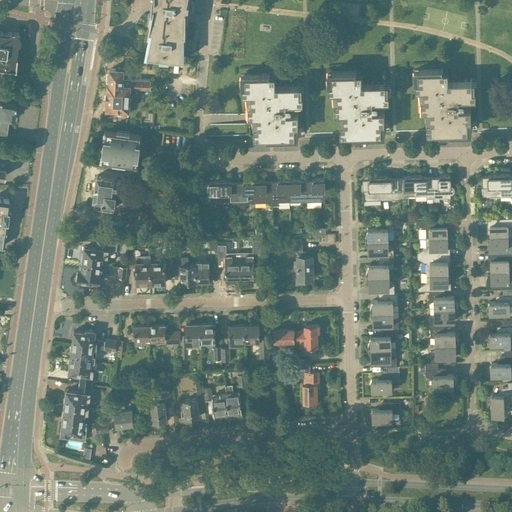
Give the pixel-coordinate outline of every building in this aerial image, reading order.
[(151,29),(150,36),(148,46),(149,46),(148,54),(185,59),(185,33),(187,33),(187,17),(187,11),(192,12),(193,2),(188,1),(188,0),(153,0),(153,6),(152,18),(150,29),(151,29)] [(0,30),(0,65),(15,67),(19,32),(0,30)] [(108,83),(107,108),(119,108),(119,113),(129,114),(130,87),(150,88),(151,79),(123,78),(124,68),(111,68),(110,83),(108,83)] [(246,73),(243,74),(243,84),(243,92),(248,92),(249,102),(249,113),(249,116),(249,123),(249,124),(249,134),(249,135),(250,135),(255,135),(296,134),(305,133),(305,136),(306,136),(331,136),(331,135),(331,133),(341,132),(342,132),(382,131),(391,131),(391,134),(392,134),(417,134),(417,133),(417,130),(428,130),(468,129),(478,129),(478,132),(479,132),(504,131),(504,128),(511,127),(511,113),(492,107),(492,96),(482,96),(476,97),(476,89),(473,89),(472,78),(465,79),(451,79),(448,79),(448,68),(418,69),(415,69),(415,80),(416,87),(421,87),(421,98),(395,99),(391,99),(390,99),(389,91),(386,91),(386,81),(379,81),(364,81),(362,81),(362,71),(332,71),(329,71),(329,82),(329,90),(335,89),(335,100),(309,101),(303,101),(303,93),(300,93),(300,83),(293,83),(278,83),(276,84),(275,73),(246,73)] [(0,82),(0,90),(9,91),(10,84),(0,82)] [(0,132),(6,134),(9,118),(12,118),(12,117),(16,118),(16,116),(17,116),(17,113),(17,111),(14,110),(15,102),(9,101),(10,97),(3,96),(4,91),(0,90),(0,132)] [(140,148),(141,143),(140,141),(141,134),(106,130),(105,137),(104,138),(102,154),(103,154),(102,161),(137,165),(137,158),(138,158),(139,152),(140,152),(141,152),(142,151),(142,150),(142,149),(141,149),(141,148),(140,148)] [(491,173),(489,173),(489,174),(482,174),(483,196),(501,196),(500,172),(498,172),(495,172),(493,172),(491,173)] [(502,172),(500,172),(501,196),(511,195),(511,173),(511,174),(511,173),(509,173),(507,172),(504,172),(502,172)] [(433,175),(433,198),(433,201),(440,200),(440,197),(451,197),(451,194),(452,194),(453,194),(453,193),(454,193),(455,192),(455,191),(455,190),(455,189),(455,188),(454,187),(454,186),(453,186),(452,185),(451,185),(450,173),(448,173),(446,173),(443,174),(441,174),(439,175),(433,175)] [(405,195),(416,195),(415,174),(413,174),(411,174),(408,174),(406,175),(404,175),(404,176),(398,176),(399,198),(405,198),(405,195)] [(427,198),(433,198),(433,175),(427,176),(427,175),(425,174),(422,174),(420,174),(418,174),(415,174),(416,195),(427,195),(427,198)] [(95,192),(93,206),(95,208),(102,208),(104,207),(104,206),(114,208),(117,189),(118,189),(122,188),(123,182),(122,180),(120,179),(117,176),(115,177),(97,175),(94,191),(95,192)] [(371,176),(369,176),(369,177),(363,177),(363,199),(381,199),(381,175),(378,175),(376,175),(374,175),(371,176)] [(383,175),(381,175),(381,199),(399,198),(398,176),(392,176),(390,175),(387,175),(385,175),(383,175)] [(307,179),(307,201),(325,200),(325,197),(326,197),(327,197),(328,196),(328,195),(329,195),(329,194),(329,193),(329,192),(329,191),(328,190),(327,189),(326,189),(326,188),(325,188),(324,176),(322,176),(320,176),(317,177),(315,177),(313,178),(307,179)] [(272,179),(273,202),(273,205),(279,205),(279,202),(290,201),(289,177),(286,177),(284,177),(282,178),(280,178),(278,179),(272,179)] [(291,177),(289,177),(290,201),(307,201),(307,179),(301,179),(301,178),(298,178),(296,177),(294,177),(291,177)] [(246,179),(243,180),(237,180),(238,203),(255,202),(254,178),(252,178),(250,178),(248,178),(246,179)] [(255,202),(273,202),(272,179),(266,180),(266,179),(263,178),(261,178),(258,178),(254,178),(255,202)] [(218,179),(216,179),(212,180),(208,180),(208,181),(202,181),(203,206),(210,206),(210,203),(220,203),(220,179),(218,179)] [(238,203),(237,180),(231,181),(231,180),(229,179),(227,179),(224,179),(222,179),(220,179),(220,203),(238,203)] [(0,245),(3,246),(5,230),(7,218),(10,218),(11,212),(7,212),(9,199),(0,197),(0,245)] [(490,236),(511,235),(511,226),(511,225),(511,217),(488,218),(488,233),(490,233),(490,236)] [(426,237),(448,237),(448,234),(450,234),(450,219),(417,220),(417,223),(426,225),(426,237)] [(380,221),(380,227),(368,227),(368,230),(367,231),(367,233),(366,234),(366,235),(366,237),(365,238),(365,239),(388,239),(388,232),(393,231),(393,220),(380,221)] [(323,227),(308,227),(308,235),(323,235),(323,227)] [(488,238),(488,253),(511,252),(511,236),(511,235),(490,236),(490,238),(488,238)] [(302,255),(302,244),(302,236),(291,236),(291,244),(291,251),(298,251),(298,255),(298,278),(313,278),(312,255),(302,255)] [(448,237),(426,237),(426,243),(418,252),(418,255),(450,254),(450,239),(448,239),(448,237)] [(83,262),(102,264),(103,256),(108,256),(110,239),(98,239),(97,247),(85,246),(84,252),(82,252),(81,259),(83,259),(83,262)] [(368,247),(369,248),(369,251),(381,251),(381,257),(394,256),(394,246),(389,245),(388,239),(365,239),(366,241),(366,242),(366,243),(367,245),(367,246),(368,247)] [(511,252),(488,253),(489,268),(491,268),(491,271),(511,269),(511,252)] [(151,261),(152,282),(166,282),(166,265),(172,265),(171,253),(165,253),(165,257),(159,257),(159,260),(151,261)] [(152,282),(151,261),(143,261),(143,257),(137,257),(137,254),(131,254),(131,266),(137,265),(137,282),(152,282)] [(247,261),(240,261),(241,277),(253,277),(255,277),(254,254),(247,254),(247,261)] [(427,262),(427,272),(449,271),(448,269),(451,269),(450,254),(418,255),(418,258),(427,262)] [(227,277),(241,277),(240,261),(233,261),(233,255),(226,255),(226,278),(227,277)] [(189,263),(189,256),(182,257),(182,263),(182,281),(197,281),(197,280),(196,263),(189,263)] [(366,274),(366,275),(389,275),(389,268),(394,267),(394,256),(381,257),(381,263),(369,263),(369,266),(368,267),(368,269),(367,270),(367,271),(367,272),(366,274)] [(206,280),(210,280),(210,260),(203,261),(203,260),(196,260),(196,263),(197,280),(200,280),(200,281),(206,281),(206,280)] [(105,264),(102,264),(83,262),(82,268),(80,268),(78,280),(81,280),(81,281),(82,282),(82,283),(83,283),(84,283),(85,283),(86,283),(87,283),(88,282),(89,281),(99,282),(101,273),(104,273),(105,264)] [(119,266),(118,277),(125,278),(127,267),(119,266)] [(511,269),(491,271),(491,273),(489,273),(489,288),(511,287),(511,269)] [(449,271),(427,272),(427,281),(418,287),(419,290),(429,290),(442,289),(451,289),(451,274),(449,274),(449,271)] [(382,293),(385,293),(395,292),(395,282),(390,281),(389,275),(366,275),(366,277),(367,278),(367,279),(368,281),(368,282),(369,283),(370,284),(370,287),(382,287),(382,293)] [(435,301),(435,307),(458,307),(458,305),(458,304),(457,302),(457,301),(456,300),(455,299),(455,298),(455,295),(443,295),(442,289),(429,290),(430,300),(435,301)] [(398,292),(395,292),(385,293),(385,299),(373,299),(373,302),(372,303),(372,304),(371,306),(371,307),(370,308),(370,310),(370,311),(393,310),(393,304),(398,303),(398,292)] [(499,301),(489,301),(490,313),(510,312),(510,306),(511,304),(511,294),(499,295),(499,301)] [(430,325),(443,325),(443,319),(455,319),(455,316),(456,314),(457,313),(457,312),(457,311),(458,309),(458,308),(458,307),(435,307),(435,313),(430,315),(430,325)] [(386,323),(386,328),(386,329),(396,328),(396,329),(399,329),(399,318),(394,317),(393,310),(370,311),(370,313),(371,314),(371,315),(371,316),(372,318),(373,319),(374,320),(374,323),(386,323)] [(500,332),(490,332),(491,344),(510,343),(510,337),(511,335),(511,318),(505,319),(505,325),(500,326),(500,332)] [(201,341),(201,322),(187,323),(187,341),(201,341)] [(201,322),(201,341),(215,341),(215,322),(201,322)] [(150,338),(149,323),(135,324),(135,342),(144,342),(144,338),(150,338)] [(149,323),(150,338),(158,338),(158,342),(173,341),(173,342),(181,342),(181,330),(166,330),(166,323),(149,323)] [(259,323),(244,324),(245,339),(260,339),(259,323)] [(245,342),(245,339),(244,324),(229,324),(230,343),(245,342)] [(305,329),(299,330),(299,338),(305,337),(305,346),(318,346),(318,331),(320,331),(319,324),(305,324),(305,329)] [(436,337),(436,343),(459,343),(459,341),(459,340),(458,338),(458,337),(457,336),(456,335),(456,334),(455,331),(444,331),(443,325),(430,325),(431,336),(436,337)] [(295,338),(299,338),(299,330),(295,330),(295,328),(273,328),(274,342),(295,341),(295,338)] [(368,345),(368,347),(392,347),(391,340),(396,339),(396,329),(396,328),(386,329),(386,328),(383,328),(383,335),(371,335),(371,338),(370,339),(370,340),(369,342),(369,343),(368,344),(368,345)] [(73,344),(94,347),(105,348),(106,340),(98,339),(99,332),(95,332),(96,330),(87,329),(86,331),(75,329),(73,344)] [(116,349),(115,356),(121,356),(123,340),(117,340),(116,349)] [(431,362),(438,361),(444,361),(444,355),(456,355),(456,352),(457,350),(457,349),(458,348),(458,347),(459,345),(459,344),(459,343),(436,343),(436,349),(431,351),(431,362)] [(72,351),(71,357),(92,360),(95,361),(96,354),(93,354),(94,347),(73,344),(73,345),(71,346),(71,349),(72,351)] [(221,347),(221,357),(221,360),(230,360),(230,347),(221,347)] [(371,355),(372,356),(372,359),(384,359),(384,365),(387,365),(397,365),(397,354),(392,353),(392,347),(368,347),(368,349),(369,350),(369,352),(370,353),(370,354),(371,355)] [(501,363),(491,363),(491,375),(511,374),(511,367),(511,366),(511,351),(511,352),(511,356),(501,357),(501,363)] [(92,360),(71,357),(69,371),(81,373),(80,382),(92,383),(94,368),(91,368),(92,360)] [(439,368),(438,361),(431,362),(426,362),(426,375),(434,379),(434,386),(454,385),(454,373),(444,374),(443,368),(439,368)] [(399,365),(397,365),(387,365),(387,371),(382,372),(382,378),(372,378),(372,390),(392,389),(392,383),(400,378),(399,365)] [(305,383),(304,383),(304,401),(317,401),(317,387),(319,387),(319,370),(309,370),(309,371),(305,371),(305,383)] [(246,373),(238,374),(239,386),(247,385),(246,373)] [(90,399),(92,383),(80,382),(79,391),(67,389),(65,403),(86,405),(87,398),(90,399)] [(220,394),(216,394),(212,395),(211,383),(204,384),(205,397),(212,396),(215,414),(221,413),(221,415),(229,414),(226,391),(220,392),(220,394)] [(499,394),(492,395),(492,415),(504,414),(504,404),(510,404),(510,399),(511,399),(511,386),(502,387),(499,394)] [(151,402),(151,403),(145,404),(146,410),(152,410),(153,421),(167,419),(165,404),(172,403),(170,389),(158,391),(159,401),(151,402)] [(226,391),(229,414),(236,413),(236,412),(242,411),(240,390),(226,391)] [(185,409),(181,410),(182,416),(186,415),(186,417),(200,415),(198,398),(184,399),(185,409)] [(383,408),(373,408),(373,420),(393,419),(393,413),(400,408),(400,401),(383,402),(383,408)] [(86,405),(65,403),(64,417),(84,419),(85,412),(88,412),(89,406),(86,405)] [(133,409),(115,411),(114,407),(109,408),(108,419),(115,418),(116,426),(134,424),(133,409)] [(84,419),(64,417),(62,434),(70,434),(70,432),(83,434),(83,431),(86,432),(87,420),(87,419),(84,419)]
